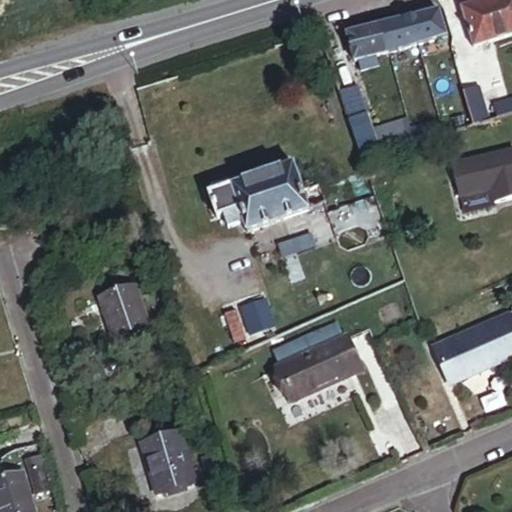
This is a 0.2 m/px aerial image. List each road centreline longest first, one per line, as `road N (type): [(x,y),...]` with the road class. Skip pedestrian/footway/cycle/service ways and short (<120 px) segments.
road 1 (primary): [(271,0),(0,86)]
road 2 (residential): [(1,243),(82,511)]
